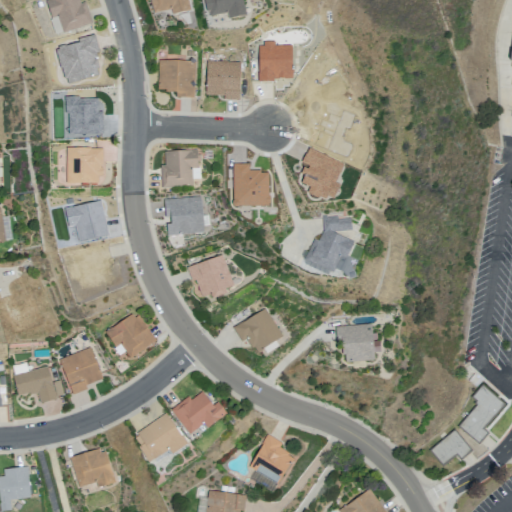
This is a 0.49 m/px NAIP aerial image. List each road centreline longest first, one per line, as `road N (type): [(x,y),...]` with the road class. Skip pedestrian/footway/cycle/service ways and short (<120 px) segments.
road 1 (residential): [(423,511),(386,458),(357,434),(236,377),(177,315),(144,242),(132,48),(116,0)]
road 2 (residential): [(0,437),(46,433),(98,415),(139,394),(199,344)]
road 3 (residential): [(135,127),(268,128)]
